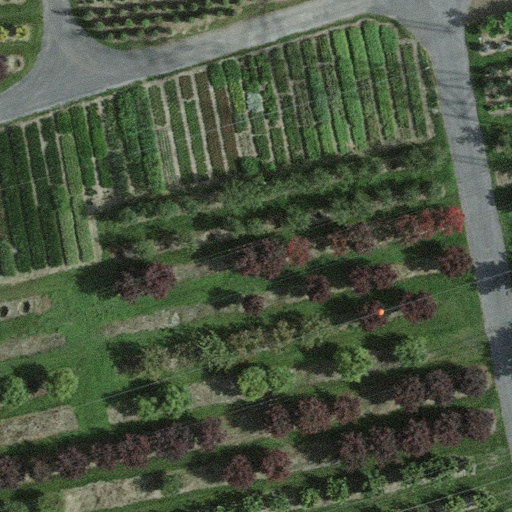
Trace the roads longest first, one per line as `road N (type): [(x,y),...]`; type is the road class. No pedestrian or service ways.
road 1 (track): [(451,0),(452,60),(511,364)]
road 2 (track): [(0,108),(344,0)]
